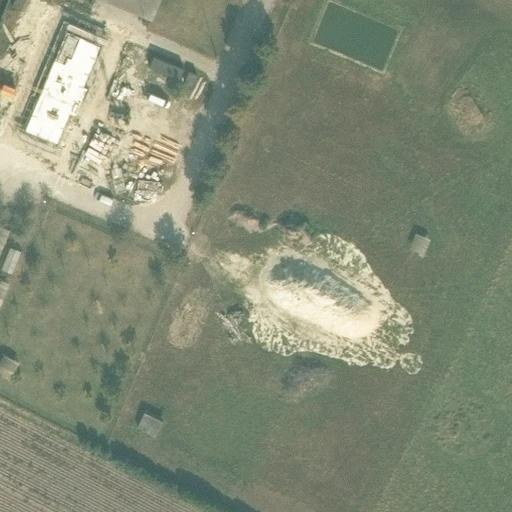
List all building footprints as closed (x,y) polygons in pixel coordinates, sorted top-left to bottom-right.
[(8,0),(7,6),(23,10),(25,0),(8,0)] [(99,0),(151,21),(160,0),(99,0)] [(114,55),(76,38),(34,139),(79,159),(106,94),(100,91),(114,55)] [(0,258),(12,229),(0,223),(0,258)] [(6,354),(0,365),(0,368),(13,375),(20,361),(6,354)] [(148,410),(139,425),(158,435),(166,420),(148,410)]
